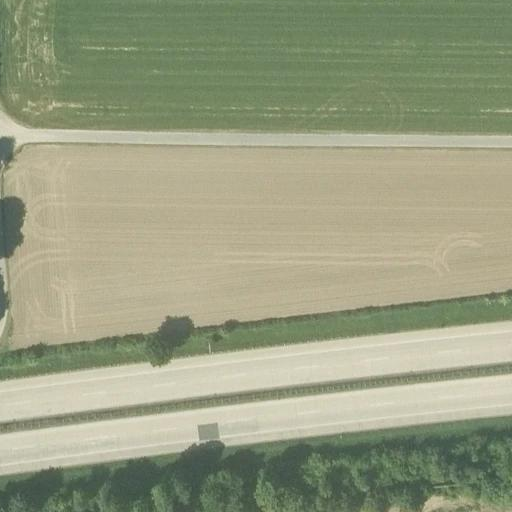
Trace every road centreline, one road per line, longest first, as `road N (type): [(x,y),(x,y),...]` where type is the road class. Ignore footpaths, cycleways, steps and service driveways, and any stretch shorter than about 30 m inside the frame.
road 1 (motorway): [(0,454),(511,394)]
road 2 (motorway): [(511,349),(0,408)]
road 3 (track): [(511,142),(0,138)]
